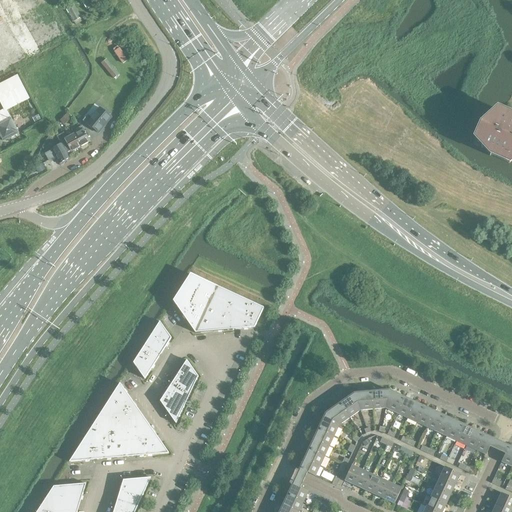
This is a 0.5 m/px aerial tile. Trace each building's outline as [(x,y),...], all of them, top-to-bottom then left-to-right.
[(88,0),(81,0),(86,9),(92,6),(88,0)] [(82,21),(80,18),(81,18),(74,5),(67,9),(76,25),(82,21)] [(128,60),(120,48),(115,51),(123,64),(128,60)] [(102,64),(114,78),(119,74),(106,59),(102,64)] [(28,99),(17,76),(0,84),(0,101),(5,111),(28,99)] [(111,118),(100,108),(91,118),(88,115),(85,119),(83,121),(98,133),(111,118)] [(511,117),(509,116),(510,115),(497,109),(480,125),(475,137),(484,141),(481,147),(482,145),(492,150),(489,156),(490,156),(490,155),(509,163),(511,160),(511,117)] [(67,113),(60,120),(65,125),(72,117),(67,113)] [(18,133),(10,119),(0,124),(0,133),(4,141),(18,133)] [(80,147),(89,142),(81,126),(76,129),(77,133),(74,134),(80,147)] [(61,134),(70,150),(71,152),(80,147),(74,134),(67,138),(64,133),(61,134)] [(70,150),(61,134),(57,137),(61,145),(45,154),(48,161),(56,157),(59,163),(70,158),(67,152),(70,150)] [(40,174),(45,171),(41,163),(35,166),(40,174)] [(195,333),(254,328),(264,309),(190,274),(173,302),(195,333)] [(145,380),(148,374),(171,338),(158,323),(133,363),(145,380)] [(176,424),(198,377),(187,360),(160,401),(176,424)] [(120,384),(69,462),(169,454),(120,384)] [(385,408),(388,391),(371,393),(373,409),(385,408)] [(404,398),(388,391),(385,408),(397,414),(404,398)] [(373,409),(371,393),(354,394),(360,410),(373,409)] [(360,410),(354,394),(340,404),(350,418),(360,410)] [(407,418),(414,403),(404,398),(397,414),(407,418)] [(417,423),(424,408),(414,403),(407,418),(417,423)] [(350,418),(340,404),(326,414),(339,425),(350,418)] [(427,427),(434,412),(424,408),(417,423),(427,427)] [(436,432),(443,417),(434,412),(427,427),(436,432)] [(334,437),(339,425),(326,414),(319,430),(334,437)] [(446,437),(453,421),(443,417),(436,432),(446,437)] [(456,441),(463,426),(453,421),(446,437),(456,441)] [(466,446),(473,430),(463,426),(456,441),(466,446)] [(329,447),(334,437),(319,430),(314,439),(329,447)] [(476,450),(483,435),(473,430),(466,446),(476,450)] [(502,444),(493,440),(483,435),(476,450),(486,455),(489,447),(499,451),(502,444)] [(325,456),(329,447),(314,439),(309,449),(325,456)] [(511,467),(511,465),(511,448),(502,444),(499,451),(505,454),(501,462),(511,467)] [(320,466),(325,456),(309,449),(305,459),(320,466)] [(315,476),(320,466),(305,459),(297,476),(304,479),(307,473),(315,476)] [(355,485),(362,470),(352,466),(345,481),(355,485)] [(445,467),(440,477),(455,484),(460,474),(445,467)] [(364,490),(372,475),(362,470),(355,485),(364,490)] [(374,495),(381,479),(372,475),(364,490),(374,495)] [(297,476),(293,485),(288,495),(303,502),(308,492),(300,488),(304,479),(297,476)] [(336,486),(340,479),(336,477),(332,484),(336,486)] [(451,494),(455,484),(440,477),(435,487),(451,494)] [(134,511),(151,478),(123,480),(113,511),(134,511)] [(384,499),(391,484),(381,479),(374,495),(384,499)] [(491,483),(499,487),(501,482),(493,479),(491,483)] [(54,486),(37,511),(77,511),(83,493),(86,484),(54,486)] [(401,489),(391,484),(384,499),(394,504),(401,489)] [(446,504),(451,494),(435,487),(431,497),(446,504)] [(511,511),(511,509),(511,498),(501,493),(496,503),(511,511)] [(299,511),(303,502),(288,495),(284,505),(299,511)] [(437,511),(442,511),(446,504),(431,497),(426,507),(437,511)] [(510,511),(511,511),(496,503),(492,511),(510,511)]
